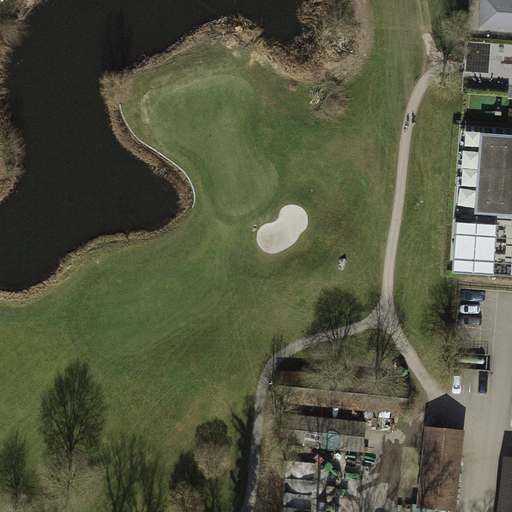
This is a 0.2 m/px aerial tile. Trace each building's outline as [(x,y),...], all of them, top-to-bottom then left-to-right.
[(511,0),(479,0),(478,28),(511,30),(511,0)] [(511,138),(483,136),(477,212),(511,214),(511,138)] [(491,399),(492,372),(450,370),(449,398),(491,399)] [(409,389),(287,376),(284,404),(407,416),(408,399),(409,389)] [(365,428),(283,419),(280,446),(362,455),(365,428)] [(465,431),(425,427),(416,509),(444,511),(455,511),(463,445),(465,431)] [(511,511),(511,460),(505,460),(499,511),(511,511)]
